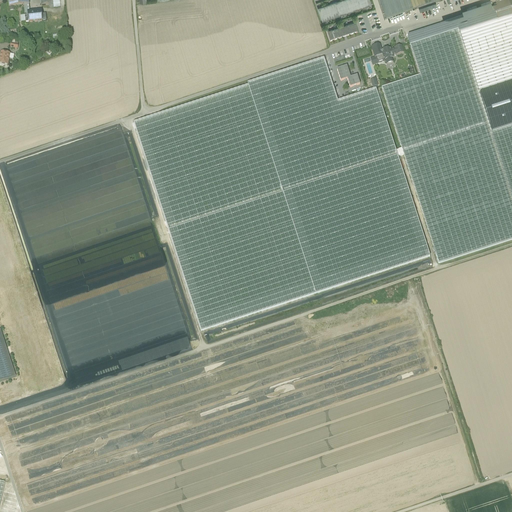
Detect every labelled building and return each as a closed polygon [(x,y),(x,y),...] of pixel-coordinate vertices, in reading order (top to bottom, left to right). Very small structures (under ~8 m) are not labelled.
[(368,0),(341,0),(318,8),(322,21),(370,5),(368,0)] [(507,0),(492,5),(493,9),(509,4),(507,0)] [(491,1),(467,9),(468,13),(444,21),(446,26),(448,34),(458,30),(459,33),(497,21),(493,9),(492,5),(491,1)] [(511,12),(509,4),(493,9),(497,21),(511,15),(511,12)] [(29,13),(28,13),(28,16),(25,16),(25,23),(42,21),(41,12),(29,13)] [(511,15),(497,21),(459,33),(489,125),(511,116),(511,15)] [(357,21),(325,32),(329,43),(360,32),(357,21)] [(446,26),(408,39),(410,46),(448,34),(446,26)] [(511,116),(489,125),(459,33),(458,30),(448,34),(410,46),(420,76),(382,89),(438,264),(511,240),(511,116)] [(390,49),(381,52),(382,56),(384,61),(386,60),(387,64),(392,63),(391,59),(393,58),(393,57),(396,55),(396,56),(400,55),(397,48),(394,49),(394,50),(391,51),(390,49)] [(4,52),(2,52),(1,53),(1,55),(0,55),(0,58),(0,62),(3,63),(4,64),(8,64),(9,59),(12,59),(13,59),(14,56),(13,55),(9,55),(9,54),(4,54),(4,52)] [(248,86),(134,123),(200,330),(430,257),(376,89),(337,102),(323,60),(247,84),(248,86)] [(345,66),(335,69),(338,81),(345,79),(348,88),(358,85),(355,75),(348,78),(345,66)] [(0,330),(0,329),(0,382),(16,378),(0,330)]
